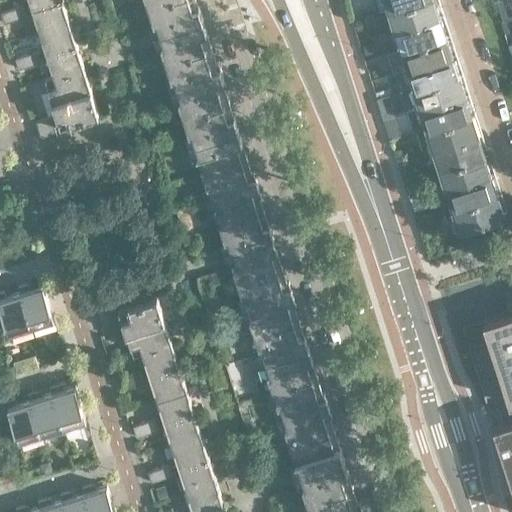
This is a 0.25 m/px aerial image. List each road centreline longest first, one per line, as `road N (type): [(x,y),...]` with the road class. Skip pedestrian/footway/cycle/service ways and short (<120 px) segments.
road 1 (unclassified): [(394,511),(228,0)]
road 2 (tertiary): [(472,511),(384,232)]
road 3 (tertiary): [(278,0),(384,232)]
road 4 (tertiary): [(384,232),(317,0)]
road 5 (residential): [(511,163),(462,0)]
